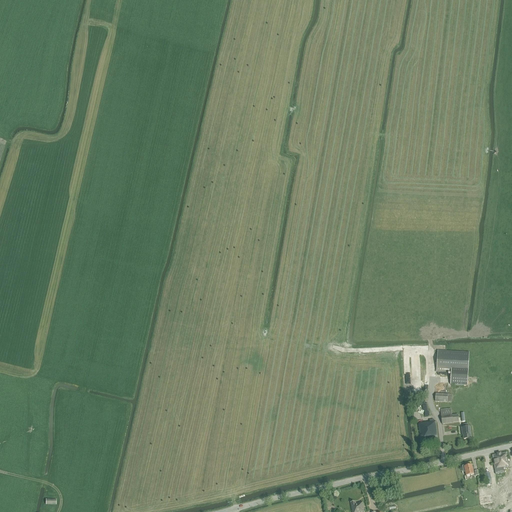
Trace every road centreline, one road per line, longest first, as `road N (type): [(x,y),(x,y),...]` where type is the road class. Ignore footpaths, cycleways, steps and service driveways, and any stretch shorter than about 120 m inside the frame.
road 1 (track): [(0,138),(19,144),(57,244),(29,374),(33,477)]
road 2 (tertiary): [(229,511),(511,447)]
road 3 (track): [(244,388),(229,474),(235,511)]
